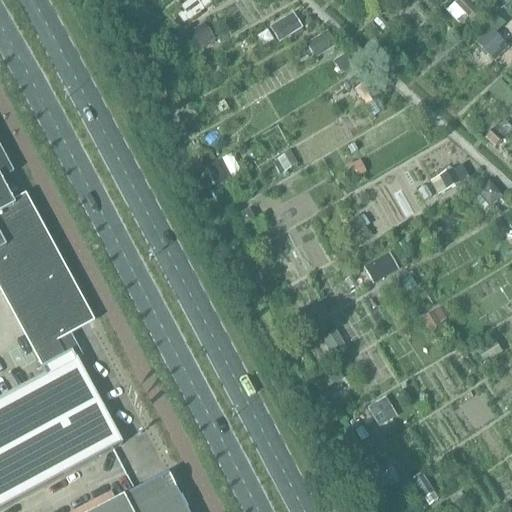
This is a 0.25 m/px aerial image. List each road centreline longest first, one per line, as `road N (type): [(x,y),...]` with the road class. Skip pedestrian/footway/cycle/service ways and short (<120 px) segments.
road 1 (primary): [(303,511),(31,0)]
road 2 (primary): [(0,27),(258,511)]
